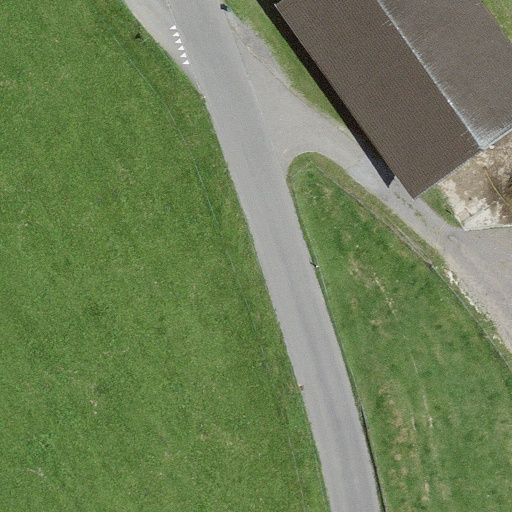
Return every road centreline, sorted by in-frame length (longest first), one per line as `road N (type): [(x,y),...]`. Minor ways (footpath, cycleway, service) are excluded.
road 1 (tertiary): [(358,511),(312,323),(233,95)]
road 2 (track): [(233,95),(352,161),(459,255),(511,317)]
road 3 (unclassified): [(233,95),(139,0)]
